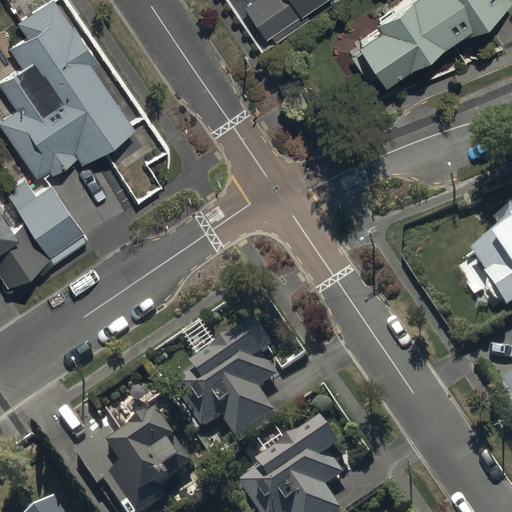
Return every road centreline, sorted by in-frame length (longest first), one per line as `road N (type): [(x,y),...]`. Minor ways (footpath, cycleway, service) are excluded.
road 1 (residential): [(276,191),(493,511)]
road 2 (residential): [(0,373),(276,191)]
road 3 (residential): [(276,191),(511,110)]
road 4 (residential): [(146,0),(276,191)]
